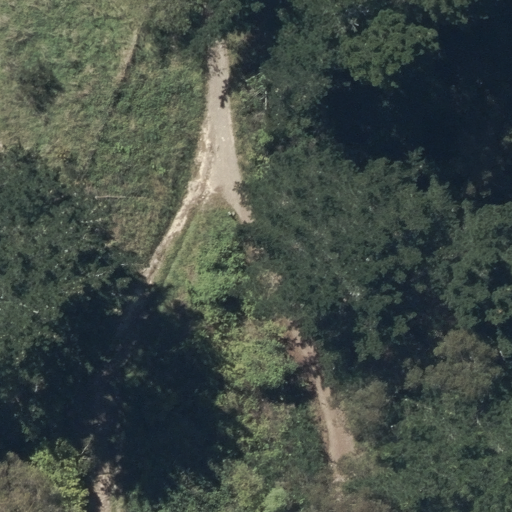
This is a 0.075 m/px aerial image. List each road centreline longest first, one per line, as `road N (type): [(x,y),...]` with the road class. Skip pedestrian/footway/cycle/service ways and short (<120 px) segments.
road 1 (track): [(214,123),(196,195),(143,323),(120,511)]
road 2 (track): [(214,0),(214,123)]
